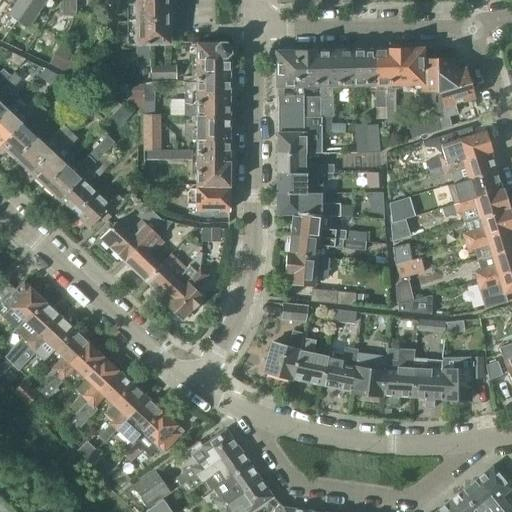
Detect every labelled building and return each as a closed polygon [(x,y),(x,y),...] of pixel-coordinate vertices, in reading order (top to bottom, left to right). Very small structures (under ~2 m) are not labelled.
[(17,0),(8,14),(19,21),(31,0),(17,0)] [(31,0),(19,21),(27,27),(44,3),(43,0),(31,0)] [(51,28),(63,34),(73,15),(75,10),(74,0),(62,0),(63,7),(51,28)] [(136,5),(136,8),(168,7),(167,0),(130,0),(130,5),(136,5)] [(168,7),(136,8),(136,45),(136,67),(148,67),(148,45),(168,44),(168,7)] [(96,28),(107,35),(114,25),(101,16),(96,28)] [(196,44),(195,83),(228,83),(229,50),(228,50),(228,48),(227,47),(227,46),(225,45),(224,45),(223,44),(196,44)] [(387,51),(385,51),(386,108),(386,124),(395,121),(395,94),(395,84),(421,83),(421,59),(421,50),(407,50),(407,48),(387,48),(387,51)] [(76,68),(66,62),(70,56),(58,49),(49,66),(69,77),(76,68)] [(276,53),(276,134),(308,134),(308,118),(321,118),(321,117),(319,97),(302,98),(302,85),(319,85),(318,52),(315,52),(315,50),(294,50),(294,53),(276,53)] [(385,51),(350,52),(352,84),(376,84),(376,91),(377,91),(378,108),(386,108),(385,51)] [(350,52),(318,52),(319,85),(319,97),(321,117),(332,117),(333,85),(352,84),(350,52)] [(451,59),(421,59),(421,83),(422,104),(434,104),(435,104),(434,98),(437,94),(455,67),(451,65),(451,59)] [(166,67),(148,68),(147,68),(148,82),(167,82),(166,67)] [(473,98),(464,68),(459,70),(455,67),(437,94),(434,98),(435,104),(434,104),(436,118),(425,121),(429,132),(429,134),(452,126),(449,117),(456,114),(453,104),(473,98)] [(0,86),(10,75),(4,70),(0,73),(0,86)] [(0,86),(0,115),(6,110),(0,104),(0,98),(16,81),(10,75),(0,86)] [(82,87),(63,78),(56,86),(70,99),(82,87)] [(183,117),(195,117),(228,117),(228,83),(195,83),(183,83),(183,93),(183,117)] [(125,101),(144,110),(144,86),(122,86),(122,97),(125,97),(125,101)] [(120,105),(106,98),(100,107),(109,116),(120,105)] [(0,145),(29,115),(38,105),(32,99),(22,109),(14,101),(6,110),(0,115),(0,145)] [(130,114),(121,105),(115,112),(125,120),(130,114)] [(0,154),(5,150),(15,159),(35,138),(27,130),(35,121),(29,115),(0,145),(0,154)] [(195,117),(195,150),(228,151),(228,117),(195,117)] [(308,134),(276,134),(276,154),(305,154),(321,154),(321,118),(308,118),(308,134)] [(407,127),(411,138),(429,132),(425,121),(407,127)] [(364,154),(378,153),(376,125),(362,127),(364,154)] [(20,174),(25,178),(68,132),(62,126),(43,145),(35,138),(15,159),(25,169),(20,174)] [(473,135),(470,127),(421,142),(424,151),(436,148),(439,158),(426,162),(428,169),(489,151),(484,132),(473,135)] [(34,177),(44,187),(65,166),(58,159),(76,139),(68,132),(25,178),(29,182),(34,177)] [(59,201),(105,152),(113,143),(106,136),(98,145),(79,166),(71,159),(65,166),(44,187),(59,201)] [(177,150),(188,150),(188,138),(177,138),(177,150)] [(195,159),(195,186),(228,186),(228,151),(195,150),(188,150),(177,150),(146,150),(146,159),(195,159)] [(464,170),(467,180),(495,172),(489,153),(490,152),(489,151),(428,169),(431,179),(445,176),(464,170)] [(59,201),(73,215),(94,193),(84,184),(93,175),(101,174),(113,161),(105,152),(59,201)] [(276,154),(276,173),(332,173),(332,165),(305,165),(305,154),(276,154)] [(439,209),(453,205),(501,190),(495,172),(467,180),(471,190),(437,201),(439,209)] [(276,193),(320,194),(321,194),(321,182),(322,182),(331,179),(332,173),(276,173),(276,193)] [(367,188),(381,188),(380,174),(366,173),(367,188)] [(180,185),(147,186),(142,186),(142,187),(142,193),(144,193),(145,198),(147,198),(147,194),(180,194),(180,185)] [(186,193),(186,205),(195,205),(195,212),(228,211),(228,186),(195,186),(195,190),(190,190),(186,193)] [(479,218),(507,210),(501,190),(453,205),(456,213),(459,212),(463,224),(464,223),(479,219),(479,218)] [(94,193),(73,215),(88,229),(99,217),(105,222),(114,212),(123,201),(116,193),(106,204),(94,193)] [(276,193),(276,215),(291,215),(304,215),(328,217),(338,217),(338,204),(320,204),(320,194),(276,193)] [(370,211),(383,215),(381,193),(370,193),(370,211)] [(99,239),(123,261),(160,221),(148,209),(126,233),(115,223),(99,239)] [(465,243),(465,244),(511,230),(511,224),(507,210),(479,218),(479,219),(464,223),(467,234),(459,236),(460,240),(456,242),(457,245),(465,243)] [(291,215),(289,234),(364,242),(365,233),(327,230),(328,217),(304,215),(291,215)] [(123,261),(145,282),(160,265),(145,251),(171,223),(171,222),(161,220),(160,221),(123,261)] [(391,225),(392,242),(408,234),(403,221),(391,225)] [(219,229),(212,229),(201,228),(201,242),(219,242),(219,229)] [(511,230),(465,244),(461,246),(463,253),(473,250),(476,260),(511,249),(511,230)] [(286,253),(286,254),(325,259),(327,247),(363,251),(364,242),(289,234),(287,254),(286,253)] [(410,260),(407,245),(393,248),(392,248),(394,264),(410,260)] [(474,272),(476,281),(511,270),(511,249),(476,260),(480,271),(474,272)] [(145,282),(166,302),(199,268),(198,252),(192,250),(185,264),(188,266),(175,279),(160,265),(145,282)] [(325,259),(286,254),(284,275),(290,276),(289,284),(313,286),(314,278),(326,279),(328,260),(325,259)] [(424,273),(419,258),(394,266),(395,280),(395,285),(409,281),(408,277),(424,273)] [(199,268),(166,302),(165,304),(181,320),(202,298),(193,290),(206,275),(199,268)] [(511,270),(476,281),(460,286),(463,295),(465,300),(481,296),(480,290),(499,284),(503,295),(511,292),(511,270)] [(0,307),(4,303),(24,323),(44,302),(23,282),(14,291),(8,285),(3,291),(0,289),(0,307)] [(395,285),(397,303),(412,299),(408,282),(395,285)] [(310,302),(336,304),(337,292),(311,289),(310,302)] [(337,292),(336,304),(354,306),(355,293),(337,292)] [(432,295),(397,304),(397,312),(431,315),(432,295)] [(17,344),(4,358),(12,366),(59,317),(44,302),(24,323),(16,332),(15,333),(21,338),(16,343),(17,344)] [(283,305),(282,320),(307,323),(308,307),(283,305)] [(355,313),(333,310),(332,320),(354,323),(355,313)] [(45,342),(53,350),(73,329),(59,317),(12,366),(18,372),(45,342)] [(417,331),(443,334),(444,323),(418,320),(417,331)] [(444,323),(443,334),(463,332),(462,321),(444,323)] [(46,377),(51,382),(57,375),(57,376),(88,344),(73,329),(53,350),(63,359),(46,377)] [(303,334),(292,331),(289,342),(293,343),(292,349),(270,343),(262,372),(290,380),(291,379),(301,340),(303,334)] [(314,343),(307,341),(301,340),(291,379),(319,385),(326,357),(312,354),(314,343)] [(57,375),(51,382),(40,393),(47,400),(59,392),(57,388),(64,381),(72,389),(83,378),(102,357),(88,344),(57,376),(57,375)] [(319,385),(349,392),(354,368),(356,358),(357,349),(344,348),(343,356),(327,352),(326,357),(319,385)] [(381,396),(384,371),(387,349),(374,348),(372,367),(369,366),(369,360),(356,358),(354,368),(349,392),(381,396)] [(411,398),(413,358),(414,351),(387,349),(384,371),(381,396),(389,396),(388,406),(397,406),(398,397),(411,398)] [(511,356),(502,361),(511,386),(511,356)] [(65,413),(71,419),(117,371),(102,357),(83,378),(92,386),(81,398),(80,397),(65,413)] [(413,358),(411,398),(424,398),(423,408),(432,409),(433,399),(441,399),(440,375),(440,371),(441,360),(413,358)] [(458,360),(441,360),(440,371),(440,375),(441,399),(441,400),(470,400),(469,370),(458,370),(458,360)] [(496,362),(485,366),(487,381),(501,375),(496,362)] [(12,366),(0,369),(0,379),(1,378),(12,366)] [(103,396),(112,405),(132,384),(117,371),(71,419),(70,420),(79,428),(95,410),(93,407),(103,396)] [(24,383),(15,393),(29,406),(38,396),(24,383)] [(105,444),(111,437),(147,399),(132,384),(112,405),(103,414),(112,422),(109,425),(108,424),(97,436),(105,444)] [(128,442),(130,444),(141,432),(160,411),(147,399),(111,437),(123,448),(128,442)] [(141,432),(130,444),(121,460),(127,465),(139,452),(149,462),(155,455),(158,457),(179,435),(182,432),(175,425),(160,411),(141,432)] [(180,486),(185,482),(194,476),(237,447),(225,430),(200,447),(208,457),(175,479),(180,486)] [(209,491),(224,480),(248,463),(237,447),(194,476),(185,482),(191,490),(203,482),(209,491)] [(88,462),(89,461),(93,456),(85,449),(80,454),(88,462)] [(107,478),(108,477),(115,467),(98,451),(93,456),(89,461),(107,478)] [(213,501),(219,509),(260,480),(248,463),(224,480),(230,489),(213,501)] [(492,466),(476,479),(502,511),(511,511),(511,509),(501,496),(510,490),(492,466)] [(115,467),(108,477),(117,484),(124,476),(115,467)] [(132,486),(132,487),(147,508),(169,493),(154,471),(132,486)] [(502,511),(476,479),(460,492),(476,511),(502,511)] [(249,511),(271,497),(260,480),(219,509),(221,511),(249,511)] [(444,504),(450,511),(476,511),(460,492),(444,504)] [(170,511),(162,500),(144,511),(170,511)]
